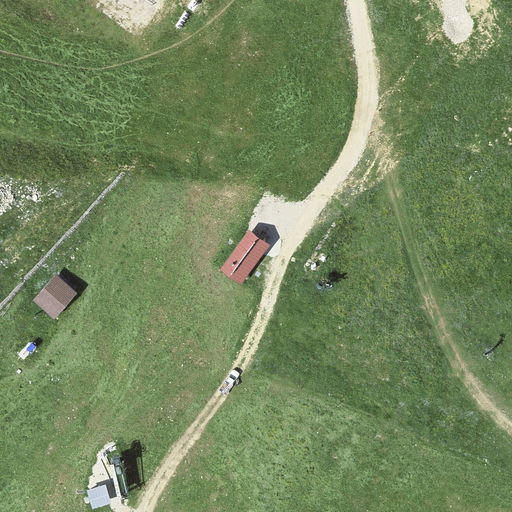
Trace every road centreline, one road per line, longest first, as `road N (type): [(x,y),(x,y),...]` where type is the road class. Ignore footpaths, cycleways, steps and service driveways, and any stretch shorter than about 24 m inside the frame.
road 1 (track): [(367,101),(347,157),(285,255),(243,360),(145,511)]
road 2 (track): [(511,423),(457,357),(367,101)]
